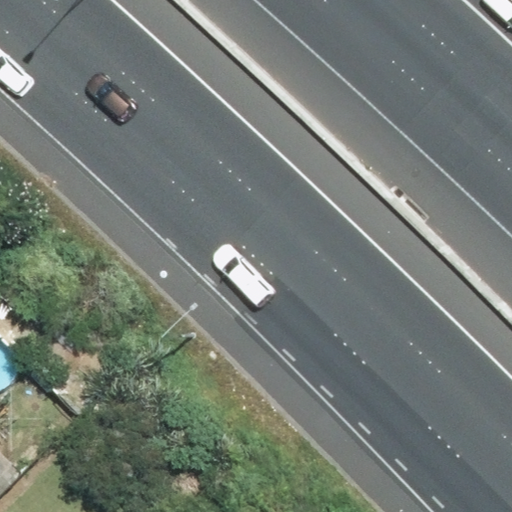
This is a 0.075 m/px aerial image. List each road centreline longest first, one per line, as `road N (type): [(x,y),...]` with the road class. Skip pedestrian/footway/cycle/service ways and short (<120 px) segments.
road 1 (motorway): [(511,506),(407,395),(0,27)]
road 2 (motorway): [(343,0),(511,149)]
